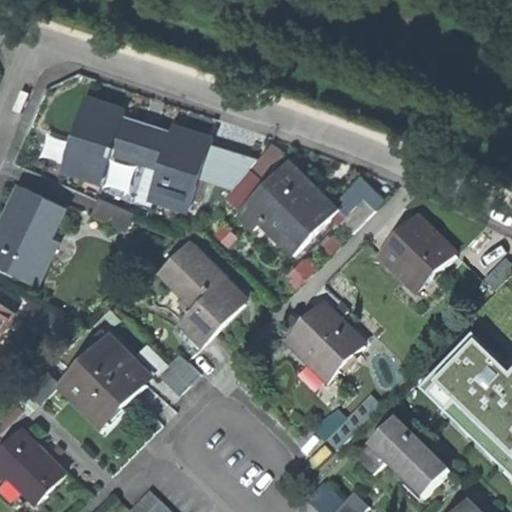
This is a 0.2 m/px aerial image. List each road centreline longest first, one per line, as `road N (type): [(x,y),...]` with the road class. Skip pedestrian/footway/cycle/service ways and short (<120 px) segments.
road 1 (residential): [(511,205),(414,154),(54,32)]
road 2 (residential): [(306,0),(511,76)]
road 3 (residential): [(0,152),(54,32)]
road 4 (residential): [(91,511),(183,424)]
road 5 (residential): [(270,511),(183,424)]
road 6 (residential): [(183,424),(269,337)]
